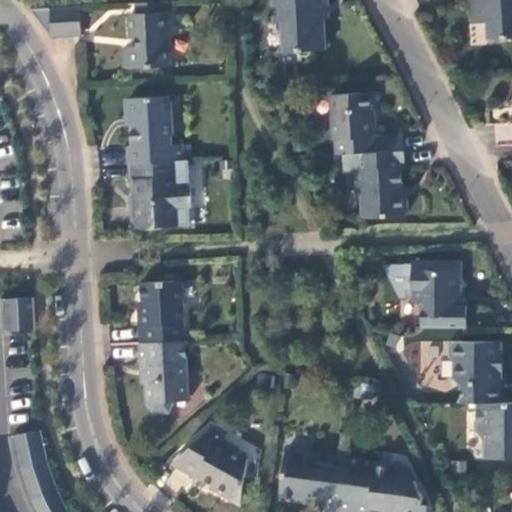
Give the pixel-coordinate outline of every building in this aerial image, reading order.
[(272,0),(274,22),(281,22),(283,53),(322,50),(320,0),(272,0)] [(511,0),(469,0),(471,23),(486,24),(488,40),(511,38),(511,0)] [(161,2),(136,4),(136,13),(129,13),(130,39),(137,39),(138,48),(127,48),(123,52),(123,65),(130,69),(170,68),(168,13),(161,13),(161,2)] [(78,8),(30,10),(51,39),(81,36),(78,8)] [(336,143),(337,155),(343,155),(356,155),(377,154),(375,137),(372,135),(371,119),(369,119),(367,95),(331,98),(333,141),(336,143)] [(129,148),(129,164),(183,162),(182,144),(170,143),(167,97),(133,99),(127,106),(127,117),(132,124),(133,148),(129,148)] [(377,154),(404,152),(402,136),(375,137),(377,154)] [(405,169),(404,152),(377,154),(356,155),(358,171),(355,172),(356,191),(360,194),(362,216),(381,214),(381,221),(403,219),(407,214),(406,202),(405,196),(403,195),(401,174),(405,169)] [(356,155),(343,155),(344,173),(355,172),(358,171),(356,155)] [(183,162),(129,164),(130,179),(133,179),(134,192),(131,194),(132,220),(141,229),(188,227),(187,208),(190,207),(188,186),(187,185),(185,161),(183,162)] [(423,309),(423,329),(464,329),(466,307),(458,305),(458,292),(461,287),(461,261),(411,261),(411,264),(404,264),(404,265),(382,265),(398,300),(411,300),(423,309)] [(137,312),(138,344),(140,344),(184,342),(180,282),(139,284),(141,311),(137,312)] [(33,296),(3,298),(5,330),(35,328),(33,296)] [(184,342),(140,344),(140,365),(145,364),(147,405),(153,413),(168,413),(173,403),(190,402),(187,341),(184,342)] [(463,386),(464,404),(480,405),(502,404),(501,372),(494,362),(501,357),(502,343),(451,343),(451,355),(457,363),(458,379),(461,386),(463,386)] [(511,404),(502,404),(480,405),(479,434),(486,444),(486,460),(511,460),(511,404)] [(41,429),(13,435),(22,475),(33,506),(35,511),(68,511),(59,493),(56,483),(50,464),(41,429)] [(218,438),(207,432),(175,460),(180,468),(180,469),(194,479),(197,474),(210,483),(209,487),(229,499),(230,498),(240,499),(245,457),(217,440),(218,438)] [(337,511),(344,462),(344,460),(327,457),(326,464),(317,463),(318,457),(285,452),(278,497),(311,501),(311,494),(321,496),(318,511),(319,511),(337,511)] [(406,470),(344,462),(337,511),(368,511),(375,511),(426,511),(426,510),(420,510),(422,502),(413,485),(405,484),(406,470)]
